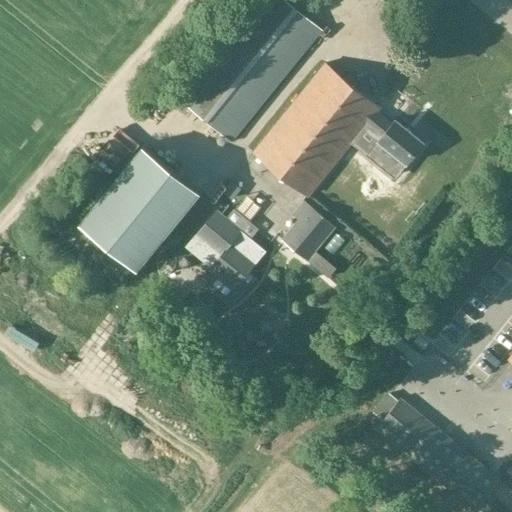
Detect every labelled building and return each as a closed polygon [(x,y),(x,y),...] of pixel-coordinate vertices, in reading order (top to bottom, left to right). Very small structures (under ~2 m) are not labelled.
[(229,140),(321,27),(287,0),(258,0),(178,99),(229,140)] [(396,174),(423,142),(394,119),(391,123),(376,110),(379,106),(325,62),(253,151),(307,194),(365,124),(380,136),(368,151),(396,174)] [(106,73),(95,84),(105,94),(117,82),(106,73)] [(142,143),(79,221),(135,267),(198,189),(142,143)] [(298,218),(281,239),(307,261),(335,226),(303,200),(292,213),(298,218)] [(215,209),(194,234),(196,235),(187,246),(210,265),(209,267),(234,287),(255,262),(253,261),(262,250),(239,231),(240,230),(215,209)] [(44,385),(54,372),(40,362),(30,375),(44,385)] [(474,510),(500,478),(400,396),(374,429),(474,510)]
